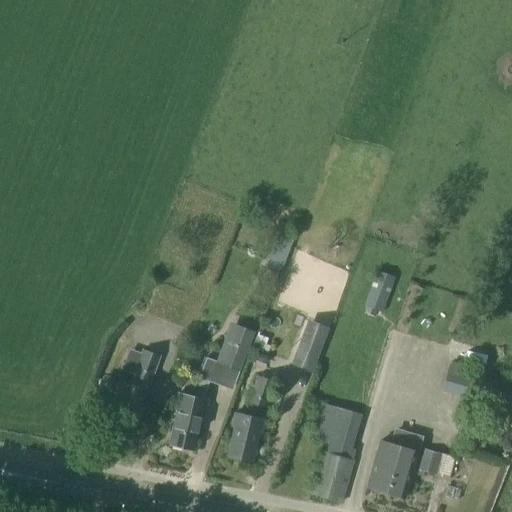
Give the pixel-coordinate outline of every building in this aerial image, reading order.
[(270,255),(283,261),(299,229),(286,223),(270,255)] [(365,307),(363,312),(375,317),(377,312),(381,313),(393,278),(377,272),(364,307),(365,307)] [(328,328),(312,322),(294,366),(310,373),(328,328)] [(237,371),(244,351),(252,332),(229,323),(214,362),(226,367),(237,371)] [(268,343),(273,329),(260,325),(255,339),(268,343)] [(131,377),(150,383),(160,357),(141,350),(138,357),(128,353),(120,372),(131,376),(131,377)] [(440,392),(511,412),(511,387),(447,370),(440,392)] [(247,404),(265,410),(273,385),(256,379),(247,404)] [(106,429),(112,430),(111,433),(136,438),(147,390),(122,385),(115,416),(110,415),(106,429)] [(168,445),(192,451),(199,421),(203,422),(207,404),(176,397),(172,413),(175,414),(168,445)] [(226,458),(251,463),(257,433),(260,434),(263,420),(233,414),(230,427),(233,428),(226,458)] [(447,443),(454,435),(439,421),(431,429),(447,443)] [(366,489),(402,499),(410,474),(421,477),(422,473),(447,480),(453,458),(422,449),(416,470),(411,469),(420,439),(392,430),(388,445),(379,443),(366,489)] [(321,454),(309,494),(341,503),(352,463),(321,454)]
